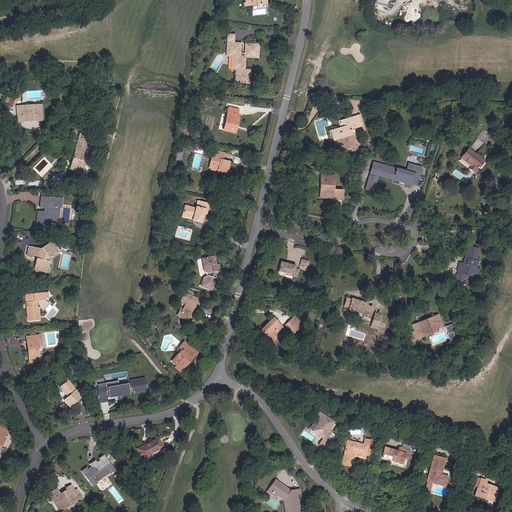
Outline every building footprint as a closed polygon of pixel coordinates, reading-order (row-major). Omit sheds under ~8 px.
[(227,41),(227,44),(231,44),(231,33),(223,33),(223,41),(227,41)] [(227,44),(223,44),(223,50),(224,50),(224,53),(223,53),(223,54),(228,54),(228,58),(229,71),(234,70),(234,83),(247,83),(247,70),(242,70),(241,58),(255,57),(254,44),(241,44),(241,55),(237,55),(236,44),(231,44),(227,44)] [(231,125),(229,125),(232,111),(232,108),(223,106),(218,129),(230,131),(231,125)] [(28,126),(38,125),(37,118),(32,119),(32,113),(14,114),(15,124),(20,124),(21,129),(28,129),(28,126)] [(336,152),(352,146),(348,135),(347,135),(345,131),(348,130),(350,129),(348,124),(356,121),(354,114),(334,121),(336,127),(334,128),(324,132),(328,143),(332,142),(336,152)] [(350,129),(358,126),(356,121),(348,124),(350,129)] [(66,166),(78,169),(87,142),(79,140),(81,132),(76,131),(66,166)] [(214,169),(225,171),(228,159),(220,157),(222,150),(211,147),(210,153),(212,153),(209,166),(215,167),(214,169)] [(476,165),(474,163),(478,158),(464,148),(457,158),(466,165),(464,168),(472,173),(476,168),(475,167),(476,165)] [(400,171),(380,166),(377,178),(394,182),(395,181),(400,182),(400,184),(406,185),(409,175),(414,176),(417,166),(402,162),(400,171)] [(372,172),(373,168),(374,168),(375,165),(367,163),(364,175),(372,177),(373,172),(372,172)] [(338,191),(328,191),(328,178),(315,178),(315,183),(317,183),(317,192),(315,192),(315,197),(329,198),(329,200),(338,200),(338,191)] [(202,218),(204,208),(205,203),(209,204),(209,199),(196,196),(195,203),(184,201),(182,210),(196,213),(196,217),(202,218)] [(52,221),(56,221),(56,211),(59,211),(60,203),(46,201),(46,203),(37,202),(36,213),(44,214),(43,217),(35,217),(34,233),(46,234),(47,227),(51,227),(52,221)] [(477,260),(475,259),(478,249),(467,245),(465,254),(467,255),(466,260),(463,259),(461,266),(458,266),(458,269),(459,269),(457,275),(464,278),(466,271),(467,267),(474,269),(476,263),(477,260)] [(217,279),(214,278),(216,272),(211,270),(211,265),(214,265),(214,263),(220,262),(219,254),(215,255),(214,250),(207,251),(207,247),(201,249),(204,264),(208,266),(208,269),(206,269),(203,271),(202,273),(200,279),(216,285),(217,279)] [(45,265),(45,262),(54,257),(47,248),(38,253),(32,253),(32,261),(34,261),(32,274),(45,276),(47,265),(45,265)] [(466,271),(476,274),(479,264),(476,263),(474,269),(467,267),(466,271)] [(297,279),(292,279),(294,269),(280,265),(276,282),(290,286),(289,288),(295,289),(297,279)] [(192,307),(194,302),(196,296),(189,293),(190,291),(184,288),(181,296),(185,299),(183,303),(180,310),(194,316),(197,308),(192,307)] [(43,313),(49,306),(45,302),(45,294),(25,296),(25,304),(29,304),(29,310),(26,312),(27,323),(39,322),(38,309),(43,313)] [(367,309),(374,310),(375,299),(368,299),(368,296),(353,295),(353,296),(352,305),(352,306),(367,307),(367,309)] [(434,327),(439,325),(444,323),(441,314),(436,315),(436,317),(431,319),(430,318),(414,324),(416,331),(421,329),(423,334),(435,330),(434,327)] [(301,330),(299,328),(303,325),(297,318),(285,329),(294,337),(301,330)] [(262,333),(270,341),(282,329),(274,321),(262,333)] [(456,331),(458,330),(455,323),(450,325),(453,332),(456,331)] [(270,341),(273,343),(285,331),(282,329),(270,341)] [(192,353),(194,355),(198,350),(191,345),(193,341),(189,339),(180,352),(179,351),(175,357),(180,360),(181,358),(186,362),(192,353)] [(27,359),(39,357),(37,341),(29,342),(26,342),(26,349),(28,350),(28,353),(27,353),(27,359)] [(198,350),(200,347),(193,341),(191,345),(198,350)] [(179,362),(186,367),(194,355),(192,353),(186,362),(181,358),(180,360),(179,362)] [(133,398),(140,389),(134,385),(134,379),(131,380),(130,377),(127,380),(124,380),(115,380),(114,378),(106,379),(108,392),(115,391),(116,392),(123,391),(124,390),(125,390),(124,392),(128,396),(127,397),(130,398),(131,398),(133,398)] [(64,409),(77,400),(65,383),(57,388),(64,399),(59,402),(64,409)] [(323,415),(319,412),(317,416),(321,419),(318,423),(320,425),(316,431),(322,436),(317,441),(321,444),(325,439),(332,432),(329,429),(335,421),(324,413),(323,415)] [(356,452),(368,454),(369,448),(374,449),(375,445),(348,440),(350,434),(347,433),(346,440),(348,440),(343,462),(354,464),(356,455),(353,454),(354,451),(356,452)] [(329,442),(325,439),(321,444),(320,446),(324,449),(329,442)] [(150,458),(150,456),(161,450),(156,441),(134,452),(140,463),(150,458)] [(402,465),(404,459),(405,454),(409,455),(411,449),(400,447),(399,451),(385,447),(383,458),(392,460),(392,462),(402,465)] [(446,475),(439,473),(444,456),(435,454),(428,479),(444,484),(446,475)] [(107,478),(112,474),(101,457),(95,461),(97,463),(94,465),(88,469),(85,471),(83,470),(78,473),(90,490),(95,486),(94,485),(92,483),(104,474),(106,477),(107,478)] [(92,483),(94,485),(106,477),(104,474),(92,483)] [(487,498),(493,500),(498,486),(493,485),(493,487),(487,485),(488,483),(484,482),(485,479),(479,477),(477,485),(481,486),(479,492),(488,495),(487,498)] [(290,511),(300,510),(296,492),(295,487),(290,488),(277,480),(271,489),(274,491),(273,495),(277,497),(279,494),(287,499),(290,511)] [(487,498),(488,495),(479,492),(481,486),(477,485),(474,494),(487,498)] [(73,504),(78,501),(73,492),(69,487),(65,490),(66,491),(58,496),(55,491),(47,495),(51,501),(54,499),(61,510),(65,508),(64,506),(72,502),(73,504)] [(78,501),(82,499),(76,491),(73,492),(78,501)] [(57,511),(58,511),(61,510),(54,499),(51,501),(57,511)]
